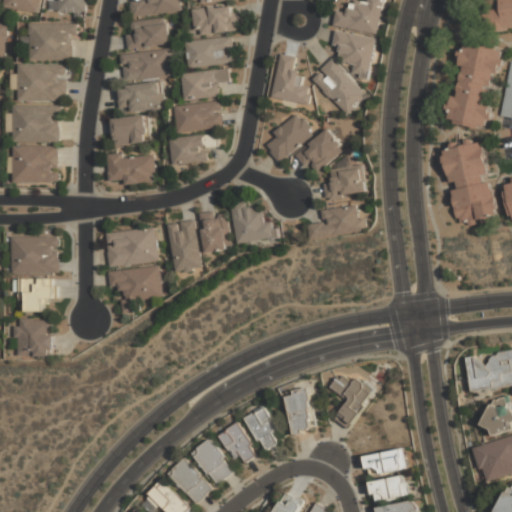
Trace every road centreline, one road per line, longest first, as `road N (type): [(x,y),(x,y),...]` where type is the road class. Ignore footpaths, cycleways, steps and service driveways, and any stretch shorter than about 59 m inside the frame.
road 1 (tertiary): [(405,313),(312,331),(233,364),(141,431),(73,511)]
road 2 (residential): [(85,211),(193,193),(236,170),(271,0)]
road 3 (tertiary): [(410,0),(389,150),(405,313)]
road 4 (tertiary): [(426,310),(410,150),(433,0)]
road 5 (residential): [(109,0),(84,148),(85,211)]
road 6 (residential): [(405,313),(442,511)]
road 7 (tertiary): [(221,398),(319,352),(410,333)]
road 8 (residential): [(460,511),(429,331)]
road 9 (residential): [(226,511),(295,467),(326,472),(351,511)]
road 10 (tertiary): [(100,511),(184,424)]
